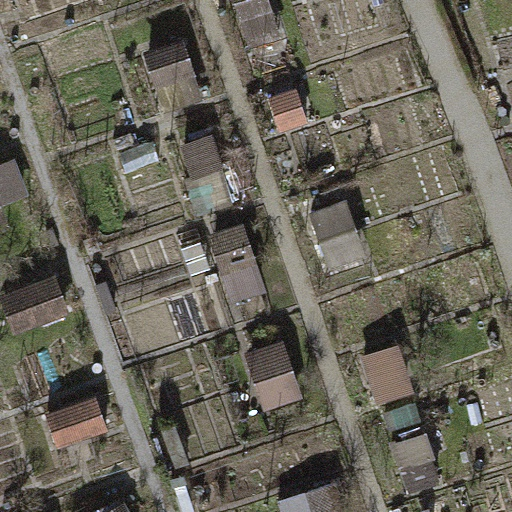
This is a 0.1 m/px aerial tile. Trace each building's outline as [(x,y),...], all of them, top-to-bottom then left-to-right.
[(273,0),(247,0),(252,34),(278,31),(273,0)] [(158,50),(172,105),(206,97),(192,42),(158,50)] [(241,300),(275,285),(247,217),(212,232),(241,300)] [(66,280),(14,294),(22,325),(74,311),(66,280)] [(272,406),(309,394),(289,335),(252,347),(272,406)] [(58,412),(66,438),(112,425),(105,399),(58,412)]
